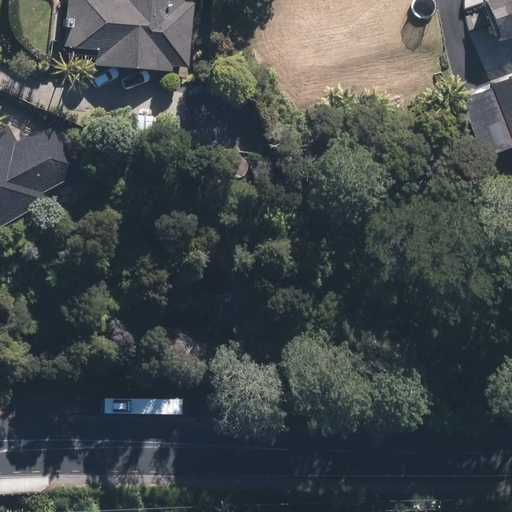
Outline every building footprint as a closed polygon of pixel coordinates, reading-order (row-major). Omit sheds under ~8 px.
[(62,0),(60,50),(94,51),(93,69),(169,73),(169,67),(186,68),(188,0),(62,0)] [(511,0),(482,0),(474,2),(477,12),(463,16),(472,46),(487,42),(487,44),(511,36),(511,0)] [(511,147),(511,72),(484,80),(486,88),(455,97),(472,159),(511,147)] [(68,85),(35,84),(34,107),(67,108),(68,85)] [(0,227),(42,205),(37,196),(74,174),(78,172),(50,122),(13,143),(4,128),(0,130),(0,227)]
